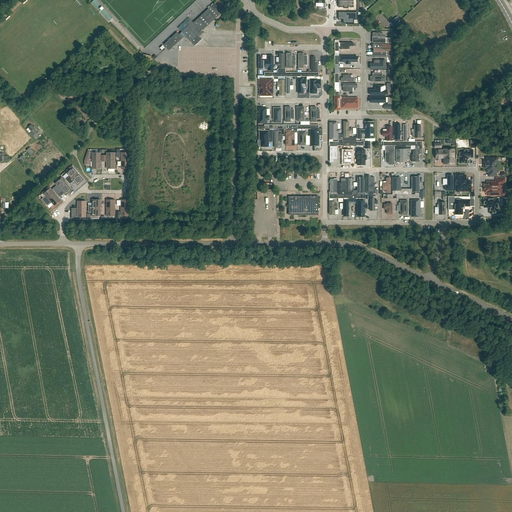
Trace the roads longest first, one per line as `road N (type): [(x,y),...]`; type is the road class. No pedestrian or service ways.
road 1 (unclassified): [(123,511),(77,243)]
road 2 (unclassified): [(247,4),(238,16),(232,243)]
road 3 (residential): [(443,223),(477,220),(474,169),(324,169)]
road 4 (unclassified): [(232,243),(77,243)]
